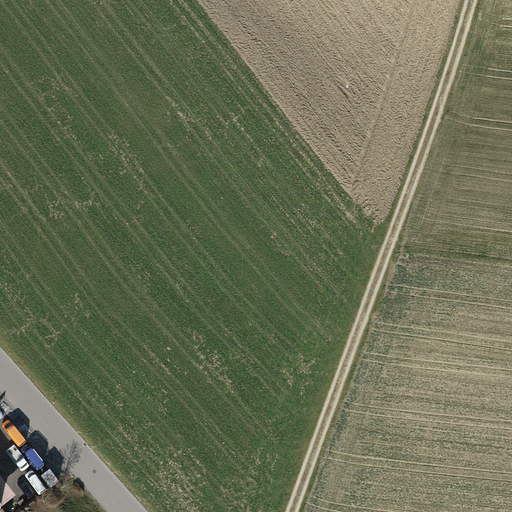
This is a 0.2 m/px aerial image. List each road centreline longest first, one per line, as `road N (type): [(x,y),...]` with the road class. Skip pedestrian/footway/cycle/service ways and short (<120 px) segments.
road 1 (track): [(471,0),(291,511)]
road 2 (tertiary): [(129,511),(0,368)]
